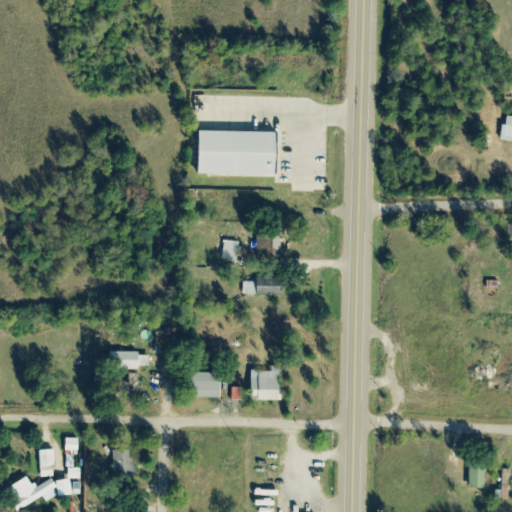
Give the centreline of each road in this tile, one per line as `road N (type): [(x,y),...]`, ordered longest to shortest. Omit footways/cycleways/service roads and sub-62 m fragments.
road 1 (primary): [(353,511),(366,0)]
road 2 (residential): [(511,430),(0,420)]
road 3 (residential): [(511,204),(359,211)]
